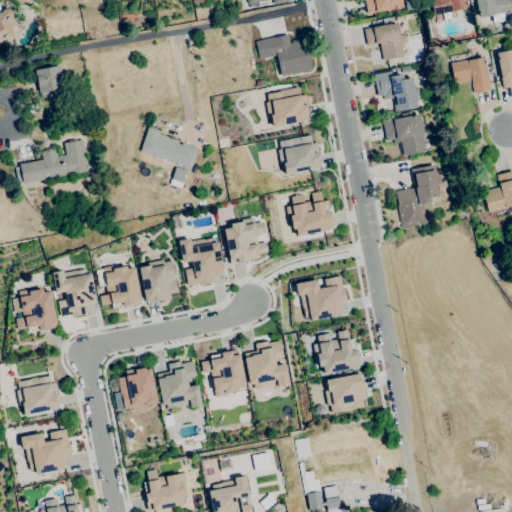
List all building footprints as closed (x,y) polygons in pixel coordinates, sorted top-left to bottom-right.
[(367,13),(364,0),(398,0),(400,7),(367,13)] [(407,10),(405,1),(409,0),(413,0),(415,8),(407,10)] [(432,15),(429,0),(465,0),(467,8),(432,15)] [(492,22),(491,15),(478,18),(474,0),(509,0),(511,12),(502,14),(503,20),(492,22)] [(0,10),(10,7),(15,21),(13,25),(10,26),(13,35),(0,39),(0,10)] [(382,60),(379,43),(366,45),(363,29),(396,22),(398,34),(401,34),(404,36),(405,40),(403,43),(400,44),(403,56),(382,60)] [(280,75),(275,54),(256,58),(253,42),(271,37),(271,38),(286,35),(288,41),(298,39),(299,42),(306,41),(312,68),(280,75)] [(511,86),(502,88),(500,80),(495,53),(511,49),(511,86)] [(473,93),(471,81),(453,85),(449,64),(483,57),(489,90),(473,93)] [(41,98),(40,93),(38,93),(34,70),(59,65),(63,88),(61,89),(62,94),(41,98)] [(395,112),(392,98),(383,99),(382,95),(377,96),(372,74),(390,71),(391,76),(401,74),(402,79),(411,77),(413,89),(418,88),(420,100),(417,101),(419,108),(402,111),(402,110),(395,112)] [(270,127),(307,121),(304,105),(310,104),(308,94),(297,96),(296,87),(264,93),(270,127)] [(56,111),(55,108),(54,108),(52,98),(63,96),(65,106),(61,107),(62,110),(56,111)] [(403,155),(399,142),(394,143),(393,139),(386,141),(381,119),(396,115),(397,118),(401,117),(400,114),(409,112),(410,116),(418,114),(419,122),(421,121),(422,126),(420,127),(422,132),(425,131),(429,149),(403,155)] [(189,168),(139,151),(147,126),(159,130),(157,134),(177,141),(176,143),(181,144),(181,143),(196,148),(189,168)] [(283,174),(318,168),(314,142),(309,143),(308,135),(277,140),(283,174)] [(22,183),(18,164),(42,160),(40,152),(55,149),(56,156),(65,155),(63,143),(81,139),(87,171),(22,183)] [(401,228),(395,190),(412,187),(409,168),(432,165),(433,171),(438,171),(440,183),(436,184),(438,196),(430,197),(431,202),(422,203),(425,223),(401,228)] [(180,188),(168,184),(170,179),(171,179),(175,167),(186,170),(181,182),(182,182),(180,188)] [(511,211),(509,212),(508,206),(487,212),(482,191),(499,187),(495,175),(511,170),(511,211)] [(331,228),(327,210),(322,211),(319,191),(308,193),(310,202),(302,203),(300,194),(288,196),(290,205),(287,206),(292,235),(331,228)] [(438,204),(437,197),(444,196),(445,203),(438,204)] [(221,225),(227,262),(266,256),(263,238),(260,222),(252,223),(251,220),(221,225)] [(221,273),(215,235),(176,242),(180,266),(182,266),(185,286),(210,282),(209,275),(221,273)] [(142,302),(169,298),(168,293),(175,292),(170,260),(137,265),(142,302)] [(132,265),(101,270),(105,294),(97,295),(99,306),(121,302),(122,306),(139,304),(132,265)] [(89,273),(78,274),(77,269),(50,273),(52,293),(62,291),(63,299),(55,300),(58,318),(83,314),(82,306),(94,304),(89,273)] [(303,294),(308,320),(339,315),(337,301),(343,300),(339,276),(317,279),(292,283),(294,295),(303,294)] [(49,288),(16,292),(20,317),(13,317),(15,329),(36,326),(37,330),(54,328),(49,288)] [(357,367),(354,348),(348,349),(345,329),(335,331),(337,349),(330,350),(327,333),(312,335),(318,374),(357,367)] [(286,383),(278,339),(252,344),(254,351),(242,353),(248,390),(286,383)] [(212,395),(243,390),(237,351),(197,357),(200,373),(208,371),(212,395)] [(155,374),(161,409),(185,405),(185,408),(199,406),(196,385),(186,386),(184,377),(193,376),(191,360),(165,364),(167,372),(155,374)] [(155,404),(148,366),(122,371),(125,389),(118,390),(122,410),(155,404)] [(322,379),(327,412),(361,408),(360,399),(363,398),(359,374),(322,379)] [(57,409),(53,382),(48,383),(47,376),(17,380),(21,414),(57,409)] [(33,474),(64,468),(62,455),(68,454),(64,429),(46,432),(48,440),(41,441),(40,433),(18,436),(20,449),(28,447),(33,474)] [(296,458),(293,440),(307,438),(309,456),(296,458)] [(252,470),(267,469),(266,453),(250,455),(252,470)] [(327,511),(326,505),(321,506),(322,508),(309,510),(306,494),(302,495),(296,463),(302,462),(304,472),(311,471),(313,479),(317,479),(321,503),(325,502),(322,488),(332,486),(332,489),(335,489),(337,497),(339,511),(327,511)] [(183,473),(163,476),(165,486),(157,487),(154,469),(142,471),(147,509),(188,503),(183,473)] [(248,511),(244,477),(206,482),(210,511),(248,511)] [(75,511),(73,495),(59,497),(59,498),(41,500),(42,511),(75,511)]
